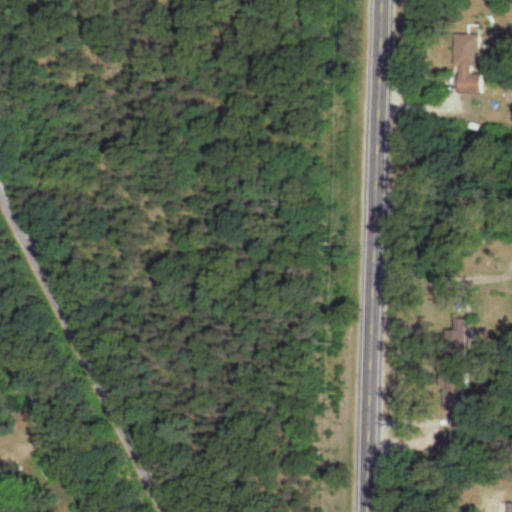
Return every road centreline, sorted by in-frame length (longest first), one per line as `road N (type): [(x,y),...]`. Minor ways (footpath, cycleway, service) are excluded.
road 1 (secondary): [(383,0),(370,511)]
road 2 (residential): [(0,305),(107,511)]
